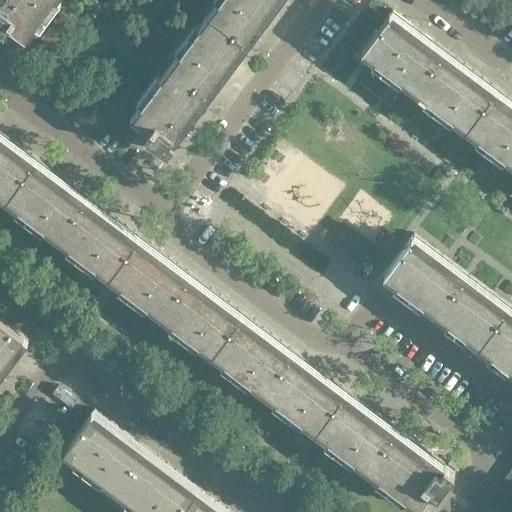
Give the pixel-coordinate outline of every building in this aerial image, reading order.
[(0,0),(0,26),(6,31),(10,25),(31,41),(42,27),(37,24),(49,7),(54,11),(62,0),(0,0)] [(168,152),(281,0),(212,0),(195,22),(200,26),(188,42),(183,39),(128,113),(149,129),(145,135),(168,152)] [(511,98),(393,9),(359,54),(373,64),(377,60),(393,72),(389,77),(424,103),(428,98),(444,110),(441,115),(476,142),(480,137),(496,149),(493,154),(511,168),(511,98)] [(144,238),(39,159),(0,129),(0,199),(16,212),(20,207),(36,219),(32,224),(67,250),(71,245),(87,258),(84,262),(111,283),(119,289),(123,284),(139,296),(136,301),(158,318),(191,273),(144,238)] [(511,305),(493,292),(414,233),(381,277),(511,375),(511,305)] [(455,470),(264,327),(191,273),(158,318),(170,327),(174,323),(190,335),(187,340),(222,366),(226,361),(242,374),(239,379),(249,386),(274,405),(277,400),(294,412),(290,417),(326,443),(329,439),(346,451),(342,456),(416,511),(432,489),(438,494),(455,470)] [(0,377),(29,338),(0,315),(0,377)] [(233,511),(198,486),(95,408),(61,453),(75,463),(79,458),(95,471),(91,476),(92,476),(126,502),(130,497),(146,509),(143,511),(233,511)] [(511,484),(504,478),(497,488),(511,499),(511,484)] [(511,511),(511,499),(497,488),(490,498),(510,511),(511,511)] [(510,511),(490,498),(483,507),(489,511),(510,511)]
